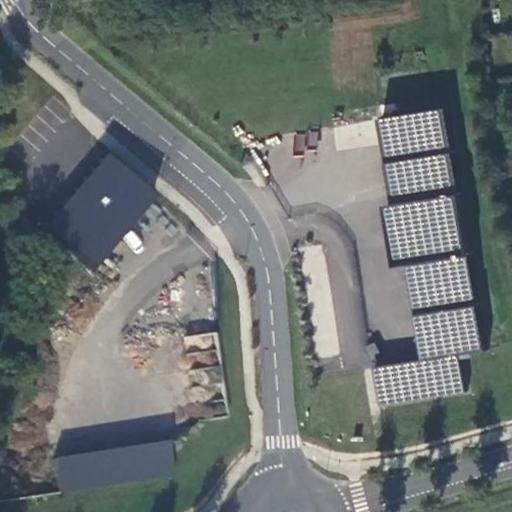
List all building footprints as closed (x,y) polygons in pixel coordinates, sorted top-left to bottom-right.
[(450,108),(382,119),(396,205),(388,206),(398,268),(411,266),(425,359),(375,367),(381,406),(468,392),(462,355),(488,351),(450,108)] [(41,230),(89,270),(151,196),(103,156),(41,230)] [(340,352),(342,368),(381,362),(377,341),(366,342),(359,298),(332,302),(337,332),(316,335),(319,355),(340,352)] [(187,365),(216,364),(215,334),(186,335),(187,365)] [(198,416),(224,412),(217,371),(191,375),(198,416)] [(165,442),(51,460),(57,494),(170,476),(165,442)]
